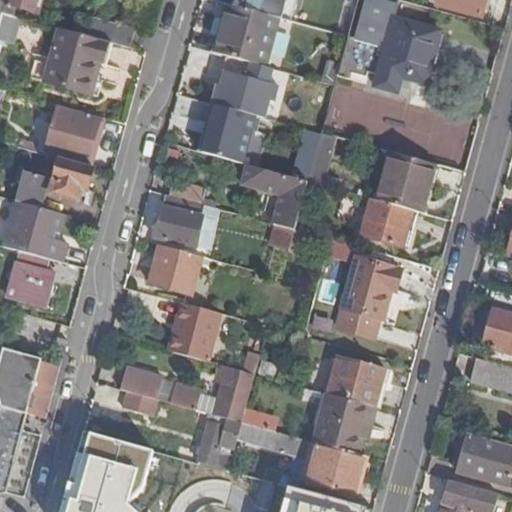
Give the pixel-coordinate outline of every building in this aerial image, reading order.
[(5,0),(4,5),(38,14),(41,0),(5,0)] [(328,0),(311,0),(308,14),(335,21),(339,6),(328,3),(328,0)] [(339,68),(338,70),(369,79),(370,74),(376,76),(373,87),(397,94),(401,80),(425,86),(440,33),(394,21),(400,1),(395,0),(365,0),(357,32),(349,30),(346,39),(339,68)] [(462,0),(459,13),(480,18),(485,0),(462,0)] [(216,53),(264,67),(276,19),(229,6),(216,53)] [(0,42),(12,45),(19,20),(1,16),(0,20),(0,42)] [(91,21),(86,38),(107,44),(129,50),(134,33),(91,21)] [(86,38),(58,31),(44,85),(87,97),(96,67),(101,68),(107,44),(86,38)] [(328,64),(322,83),(333,86),(338,70),(339,68),(328,64)] [(272,98),(261,138),(301,149),(313,109),(272,98)] [(46,157),(61,161),(86,168),(100,120),(58,108),(46,157)] [(307,183),(322,186),(335,138),(320,134),(310,171),(307,183)] [(435,166),(390,154),(377,202),(413,211),(422,214),(435,166)] [(86,168),(61,161),(55,184),(25,176),(17,203),(42,210),(46,197),(79,206),(83,192),(88,193),(94,170),(86,168)] [(286,177),(247,166),(242,187),(283,198),(280,212),(276,211),(272,226),(275,227),(294,231),(307,183),(286,177)] [(289,166),(286,177),(307,183),(310,171),(289,166)] [(174,182),(170,198),(200,206),(204,190),(174,182)] [(200,206),(170,198),(166,197),(155,237),(206,250),(217,210),(200,206)] [(377,202),(372,201),(363,236),(403,247),(413,211),(377,202)] [(60,237),(66,218),(17,204),(4,250),(20,254),(48,262),(62,266),(68,247),(53,243),(55,236),(60,237)] [(294,231),(275,227),(270,245),(288,250),(294,231)] [(307,235),(294,231),(288,250),(302,254),(307,235)] [(352,248),(338,244),(335,255),(348,258),(352,248)] [(160,251),(151,284),(191,295),(200,261),(160,251)] [(48,262),(20,254),(8,298),(46,308),(54,276),(46,274),(48,262)] [(337,328),(373,338),(379,318),(383,319),(390,290),(395,291),(400,271),(357,260),(337,328)] [(145,308),(184,319),(187,306),(148,295),(145,308)] [(174,335),(169,352),(206,362),(219,314),(187,306),(184,319),(179,336),(174,335)] [(493,350),(490,362),(511,368),(511,317),(494,313),(484,348),(493,350)] [(53,356),(63,358),(67,343),(58,340),(53,356)] [(26,415),(40,364),(41,361),(1,350),(0,349),(0,404),(1,408),(0,409),(0,493),(5,492),(26,415)] [(254,375),(259,357),(247,354),(243,372),(254,375)] [(338,358),(328,395),(370,406),(374,408),(384,370),(338,358)] [(511,368),(490,362),(478,359),(472,383),(511,393),(511,368)] [(262,362),(258,376),(274,380),(278,367),(262,362)] [(26,415),(45,421),(60,369),(40,364),(26,415)] [(180,384),(174,405),(213,415),(241,423),(242,423),(254,375),(243,372),(224,367),(221,378),(228,379),(222,401),(203,396),(205,390),(180,384)] [(127,369),(121,390),(160,401),(165,380),(127,369)] [(271,392),(257,388),(251,410),(266,414),(271,392)] [(328,395),(315,444),(357,455),(370,406),(328,395)] [(227,472),(241,423),(213,415),(210,425),(209,425),(198,464),(227,472)] [(303,440),(247,425),(243,441),(298,457),(303,440)] [(466,437),(456,472),(489,482),(490,480),(509,486),(511,475),(511,451),(499,448),(500,446),(466,437)] [(138,447),(117,442),(113,458),(133,464),(138,447)] [(315,444),(309,442),(299,479),(356,495),(366,458),(357,455),(315,444)] [(296,490),(229,472),(217,511),(230,511),(237,487),(252,491),(250,497),(292,507),(296,490)] [(119,511),(170,511),(177,488),(129,476),(119,511)] [(442,511),(491,511),(497,495),(450,482),(442,511)] [(371,511),(372,511),(319,497),(314,511),(371,511)]
